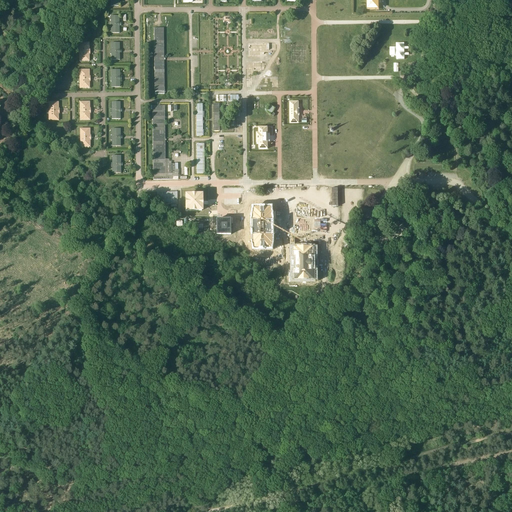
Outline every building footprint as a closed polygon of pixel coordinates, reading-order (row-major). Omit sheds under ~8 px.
[(367,0),(367,10),(379,10),(378,0),(367,0)] [(121,23),(119,23),(119,16),(111,16),(111,23),(109,24),(109,27),(111,27),(111,34),(120,33),(119,26),(121,26),(121,23)] [(164,28),(154,28),(155,91),(155,94),(164,94),(164,91),(164,28)] [(248,38),(276,39),(276,29),(248,29),(248,38)] [(90,49),(89,49),(89,43),(79,43),(79,62),(89,62),(89,55),(90,55),(90,49)] [(120,53),(121,53),(121,50),(120,50),(119,43),(111,43),(111,50),(110,50),(110,54),(111,54),(111,61),(120,60),(120,53)] [(396,47),(390,48),(390,56),(396,56),(396,60),(404,59),(404,43),(396,43),(396,47)] [(259,62),(247,62),(247,80),(249,80),(249,74),(251,74),(251,77),(257,77),(257,74),(259,74),(259,70),(265,70),(265,59),(270,59),(270,52),(271,52),(271,50),(275,50),(275,44),(249,44),(249,56),(259,56),(259,62)] [(90,70),(79,70),(79,89),(90,89),(90,82),(90,76),(90,70)] [(120,70),(111,70),(111,77),(110,78),(110,81),(111,81),(111,88),(120,87),(120,80),(122,80),(121,77),(120,77),(120,70)] [(59,109),(59,102),(48,102),(48,110),(47,110),(47,114),(48,114),(48,121),(59,121),(59,114),(59,109)] [(90,108),(90,102),(79,102),(80,121),(90,120),(90,114),(90,108)] [(120,102),(111,102),(112,110),(110,110),(110,114),(112,113),(112,120),(120,119),(120,112),(122,112),(122,109),(120,109),(120,102)] [(299,123),(299,102),(289,102),(289,123),(299,123)] [(157,106),(152,106),(153,180),(178,180),(178,177),(172,177),(172,163),(168,163),(168,174),(165,175),(165,106),(161,106),(161,105),(157,105),(157,106)] [(271,115),(273,112),(275,108),(271,106),(267,112),(271,115)] [(91,135),(90,135),(90,128),(80,129),(80,147),(90,147),(90,141),(91,141),(91,135)] [(268,142),(268,135),(268,128),(259,128),(259,133),(257,133),(257,144),(259,144),(259,149),(268,149),(268,142)] [(120,129),(112,129),(112,136),(110,136),(111,140),(112,140),(112,146),(121,146),(121,139),(122,139),(122,136),(121,136),(120,129)] [(123,163),(121,163),(121,156),(112,156),(112,163),(111,163),(111,167),(112,167),(113,173),(121,173),(121,166),(123,166),(123,163)] [(159,192),(159,198),(162,198),(162,204),(177,204),(177,192),(159,192)] [(201,195),(186,195),(186,211),(201,211),(201,195)] [(275,200),(256,200),(256,237),(275,237),(275,200)] [(231,220),(216,220),(216,234),(231,234),(231,220)] [(318,249),(314,249),(314,248),(294,248),(295,281),(314,281),(314,280),(318,280),(318,270),(314,270),(314,268),(318,268),(319,268),(318,261),(314,261),(314,258),(318,258),(318,249)]
